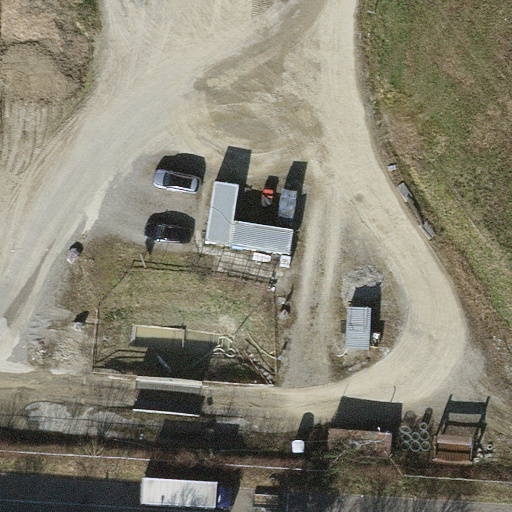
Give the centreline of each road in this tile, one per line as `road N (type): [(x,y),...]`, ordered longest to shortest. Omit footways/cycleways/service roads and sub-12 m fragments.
road 1 (track): [(0,387),(511,427)]
road 2 (track): [(0,366),(87,172),(155,101),(234,67),(323,64)]
road 3 (track): [(442,419),(430,281),(362,208),(330,138),(326,0)]
